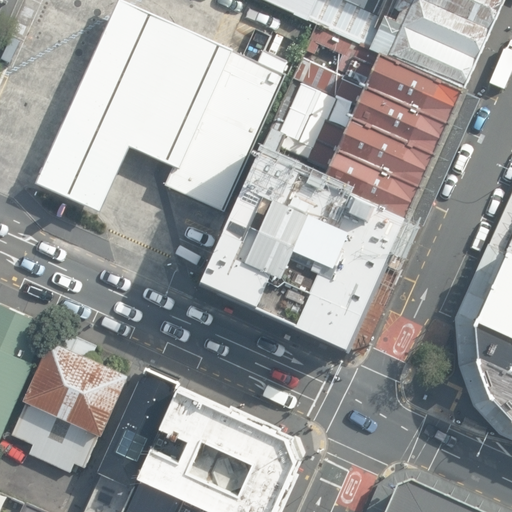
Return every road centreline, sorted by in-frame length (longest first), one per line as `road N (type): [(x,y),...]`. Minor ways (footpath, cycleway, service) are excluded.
road 1 (trunk): [(0,239),(374,412)]
road 2 (tertiary): [(374,412),(511,109)]
road 3 (trunk): [(374,412),(511,475)]
